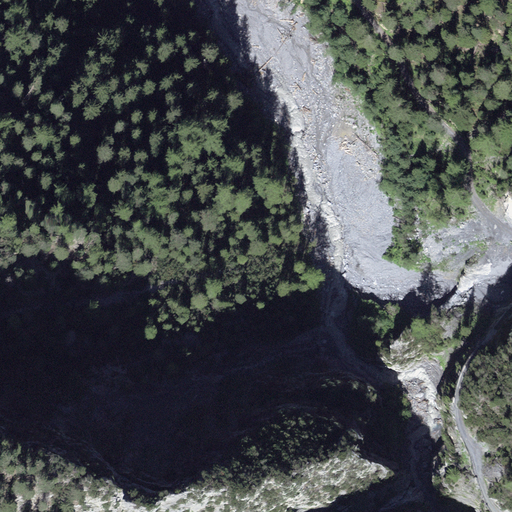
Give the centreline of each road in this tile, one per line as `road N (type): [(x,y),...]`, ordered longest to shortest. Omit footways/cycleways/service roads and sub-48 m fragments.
road 1 (track): [(356,0),(408,82),(462,144),(476,200),(511,232)]
road 2 (track): [(511,304),(468,365),(456,408),(498,511)]
